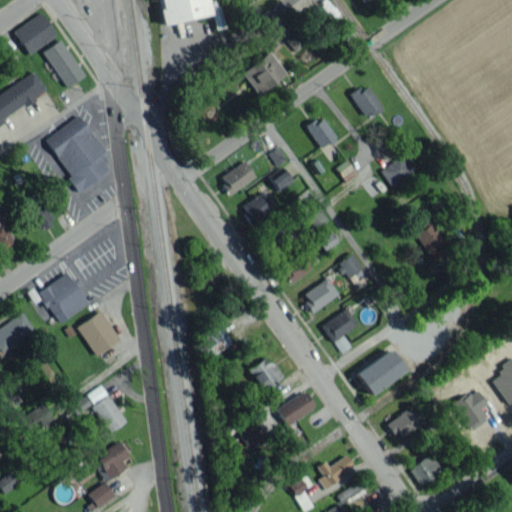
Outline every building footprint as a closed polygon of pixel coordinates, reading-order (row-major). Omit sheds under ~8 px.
[(156,0),(161,23),(210,14),(212,28),(222,27),(216,0),(156,0)] [(311,29),(327,19),(318,4),(302,14),(311,29)] [(11,31),(27,53),(54,34),(38,12),(11,31)] [(293,50),(300,45),(290,33),(283,38),(293,50)] [(83,75),(58,38),(40,51),(64,87),(83,75)] [(256,94),(283,72),(266,51),(239,72),(256,94)] [(0,118),(44,91),(32,71),(0,91),(0,118)] [(369,112),(370,114),(380,110),(367,83),(349,92),(360,116),(369,112)] [(41,139),(77,190),(107,169),(99,158),(105,154),(77,114),(41,139)] [(318,148),(334,137),(320,115),(304,126),(318,148)] [(275,165),(285,159),(277,146),(267,152),(275,165)] [(410,173),(400,155),(378,168),(388,186),(410,173)] [(216,177),(227,194),(253,176),(242,159),(216,177)] [(342,182),(354,175),(346,159),(333,166),(342,182)] [(290,180),(279,166),(266,176),(277,191),(290,180)] [(270,207),(263,196),(259,198),(256,194),(237,205),(247,221),(270,207)] [(37,230),(52,220),(37,196),(21,206),(37,230)] [(305,216),(314,228),(326,219),(318,207),(305,216)] [(267,251),(294,234),(285,220),(258,236),(267,251)] [(0,252),(14,244),(1,222),(0,221),(0,252)] [(442,241),(429,222),(413,233),(426,252),(442,241)] [(323,250),(336,241),(330,231),(317,240),(323,250)] [(310,269),(303,259),(307,257),(304,252),(279,268),(288,282),(310,269)] [(335,262),(345,277),(360,268),(350,252),(335,262)] [(85,304),(65,271),(35,290),(55,322),(85,304)] [(336,295),(326,277),(299,293),(309,311),(336,295)] [(118,339),(98,309),(74,326),(94,355),(118,339)] [(328,340),(350,329),(341,311),(319,322),(328,340)] [(0,347),(31,330),(22,312),(0,324),(0,347)] [(204,359),(229,344),(219,327),(194,342),(204,359)] [(338,352),(349,346),(341,334),(331,340),(338,352)] [(353,373),(368,394),(402,369),(387,348),(353,373)] [(259,390),(280,377),(266,355),(246,368),(259,390)] [(489,379),(504,402),(511,396),(511,358),(510,356),(496,365),(501,372),(489,379)] [(105,431),(122,422),(101,384),(84,393),(105,431)] [(485,420),(478,408),(484,404),(474,388),(450,402),(466,430),(485,420)] [(283,425),(313,406),(302,389),(273,409),(283,425)] [(69,404),(74,413),(89,405),(84,396),(69,404)] [(18,418),(28,433),(51,417),(41,402),(18,418)] [(420,421),(409,405),(385,422),(396,438),(420,421)] [(245,446),(263,435),(253,419),(235,430),(245,446)] [(124,466),(120,460),(127,456),(116,440),(88,459),(103,480),(124,466)] [(416,484),(439,471),(429,454),(406,467),(416,484)] [(352,469),(345,455),(325,465),(322,460),(314,465),(319,475),(316,477),(320,485),(352,469)] [(0,490),(3,493),(22,477),(14,466),(0,477),(0,490)] [(112,495),(102,481),(85,492),(90,501),(85,505),(89,510),(112,495)] [(334,492),(337,500),(357,492),(354,483),(334,492)] [(343,511),(337,502),(321,511),(343,511)]
